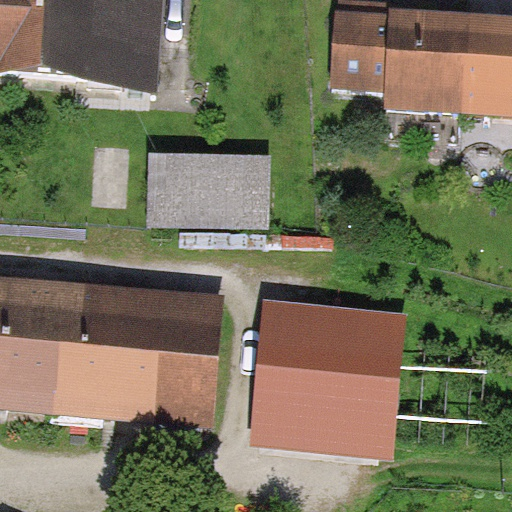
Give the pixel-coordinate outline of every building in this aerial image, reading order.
[(159,0),(0,0),(0,75),(153,87),(159,0)] [(511,35),(337,25),(333,95),(392,99),(391,114),(511,121),(511,35)] [(257,175),(154,173),(152,227),(256,230),(257,175)] [(0,310),(0,410),(213,429),(222,330),(0,310)] [(262,331),(231,327),(217,436),(249,440),(262,331)] [(392,345),(271,334),(262,441),(383,452),(392,345)]
